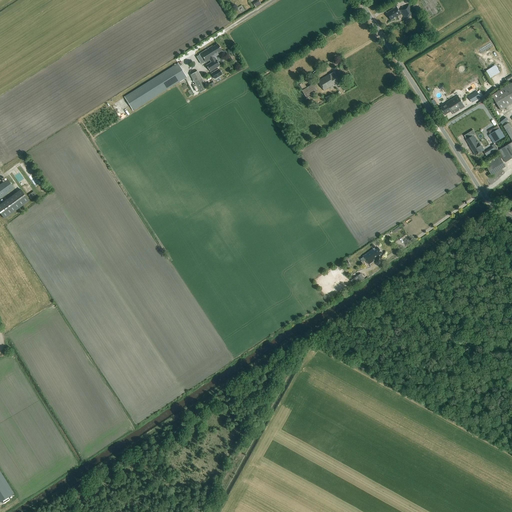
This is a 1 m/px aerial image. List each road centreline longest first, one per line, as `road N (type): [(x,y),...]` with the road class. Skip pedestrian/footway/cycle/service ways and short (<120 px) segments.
road 1 (track): [(29,511),(376,290),(511,192)]
road 2 (unclassified): [(511,216),(481,192),(360,0)]
